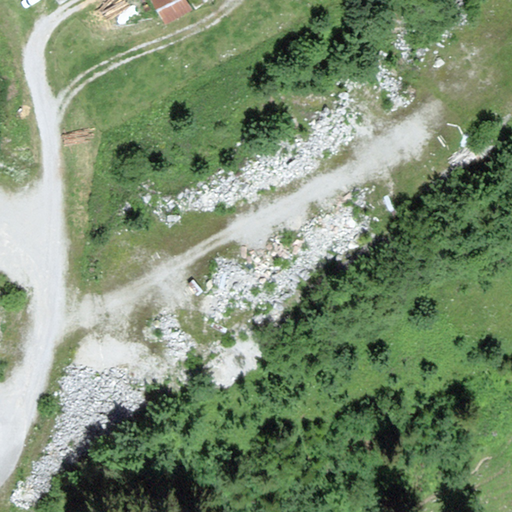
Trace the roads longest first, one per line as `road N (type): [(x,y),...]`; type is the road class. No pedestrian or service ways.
road 1 (unclassified): [(88,0),(49,22),(37,42),(49,293),(41,353),(0,466)]
road 2 (track): [(46,323),(105,300),(427,125)]
road 3 (track): [(0,42),(43,112),(103,68),(198,33),(244,2)]
